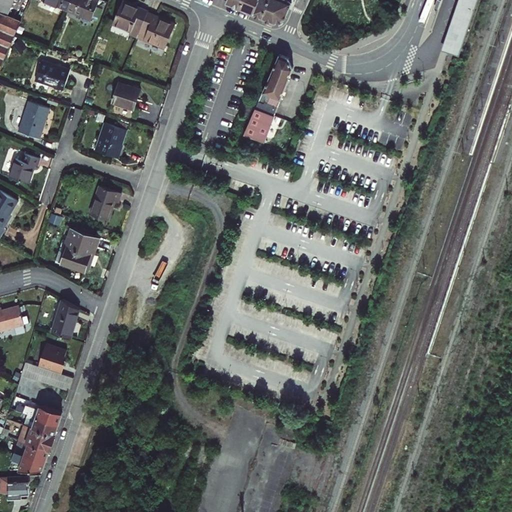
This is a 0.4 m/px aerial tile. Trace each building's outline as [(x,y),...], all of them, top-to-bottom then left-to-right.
[(0,0),(0,70),(21,20),(9,15),(14,0),(0,0)] [(44,0),(67,10),(71,0),(44,0)] [(71,0),(67,10),(91,20),(99,0),(71,0)] [(243,0),(241,7),(254,13),(258,0),(243,0)] [(258,0),(254,13),(276,22),(286,18),(292,0),(258,0)] [(459,0),(443,48),(451,50),(467,0),(459,0)] [(478,0),(467,0),(451,50),(460,54),(478,0)] [(130,33),(138,36),(148,12),(122,1),(114,22),(131,30),(130,33)] [(175,24),(167,20),(166,23),(163,21),(164,19),(148,12),(138,36),(165,48),(175,24)] [(272,71),(279,55),(272,52),(266,68),(272,71)] [(245,134),(264,141),(265,141),(294,67),(290,57),(280,53),(279,55),(272,71),(245,134)] [(71,69),(43,60),(36,79),(64,88),(71,69)] [(140,90),(119,83),(113,101),(134,108),(140,90)] [(40,138),(50,107),(29,101),(19,131),(40,138)] [(126,130),(105,123),(96,150),(118,157),(126,130)] [(26,146),(24,152),(37,157),(39,150),(26,146)] [(41,158),(37,157),(24,152),(22,160),(16,158),(10,176),(30,182),(35,165),(38,166),(41,158)] [(119,202),(122,192),(100,185),(91,213),(109,219),(115,200),(119,202)] [(0,224),(3,226),(18,200),(0,189),(0,224)] [(98,247),(101,237),(74,228),(62,262),(87,270),(94,246),(98,247)] [(63,298),(52,332),(71,338),(80,308),(63,298)] [(0,330),(25,324),(20,305),(3,310),(0,310),(0,330)] [(40,365),(47,367),(54,370),(61,372),(63,373),(65,366),(62,364),(64,361),(67,349),(46,343),(40,365)] [(23,374),(49,383),(56,385),(70,390),(74,377),(63,373),(61,372),(54,370),(47,367),(40,365),(26,360),(23,374)] [(16,405),(15,409),(58,423),(62,412),(40,404),(38,409),(24,404),(23,407),(16,405)] [(34,421),(32,426),(55,434),(58,423),(15,409),(12,408),(10,412),(26,418),(27,417),(29,418),(29,419),(34,421)] [(25,423),(19,439),(50,449),(55,434),(32,426),(25,423)] [(10,451),(15,452),(16,448),(46,459),(50,449),(19,439),(17,445),(12,443),(10,451)] [(43,468),(46,459),(16,448),(15,452),(14,453),(14,454),(20,456),(20,457),(22,458),(20,464),(12,461),(9,469),(43,468)] [(30,480),(39,480),(41,474),(0,475),(0,489),(1,490),(2,491),(9,491),(9,496),(26,496),(26,492),(30,492),(30,480)]
